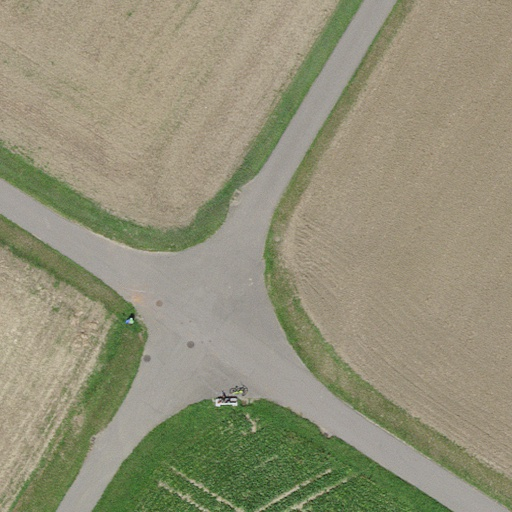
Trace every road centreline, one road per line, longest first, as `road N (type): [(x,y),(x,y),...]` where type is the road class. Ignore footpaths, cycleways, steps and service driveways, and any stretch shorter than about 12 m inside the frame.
road 1 (track): [(78,511),(382,0)]
road 2 (track): [(488,511),(0,198)]
